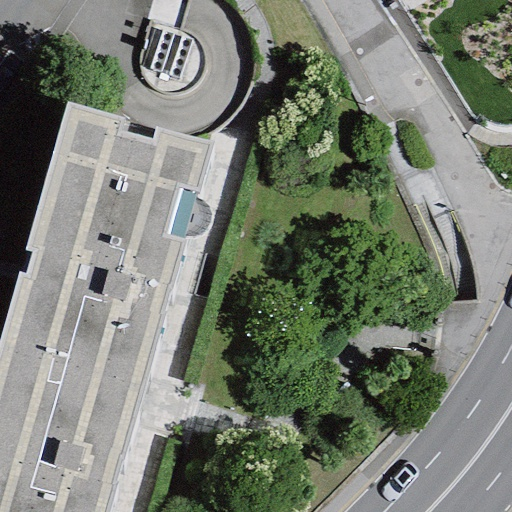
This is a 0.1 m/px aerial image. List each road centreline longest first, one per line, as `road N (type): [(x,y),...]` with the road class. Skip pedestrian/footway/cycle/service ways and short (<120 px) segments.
road 1 (residential): [(343,0),(483,218)]
road 2 (secondary): [(511,403),(425,511)]
